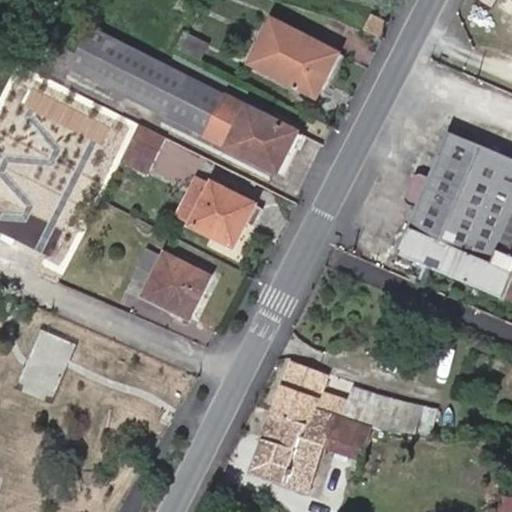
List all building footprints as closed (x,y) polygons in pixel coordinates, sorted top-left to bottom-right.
[(379,35),(387,21),(373,15),(366,29),(379,35)] [(317,97),(340,52),(276,20),(253,64),(317,97)] [(150,108),(172,65),(94,26),(73,68),(150,108)] [(213,44),(188,32),(180,49),(205,62),(213,44)] [(307,134),(172,65),(150,108),(278,172),(293,142),(301,147),(307,134)] [(169,139),(142,125),(122,163),(151,176),(169,139)] [(422,172),(416,174),(406,196),(409,202),(418,206),(399,252),(506,297),(511,283),(511,155),(451,130),(431,176),(422,172)] [(179,219),(194,225),(215,183),(200,176),(179,219)] [(215,183),(194,225),(236,246),(248,223),(256,227),(264,208),(215,183)] [(192,317),(213,276),(169,253),(167,257),(150,248),(136,276),(154,283),(150,291),(175,304),(173,307),(192,317)] [(81,345),(42,329),(17,390),(56,405),(81,345)] [(330,375),(291,361),(281,385),(253,469),(311,491),(325,449),(363,462),(374,429),(418,433),(418,430),(433,434),(439,410),(426,406),(355,385),(349,399),(325,392),(330,375)] [(0,508),(8,473),(11,474),(18,440),(0,436),(0,508)]
